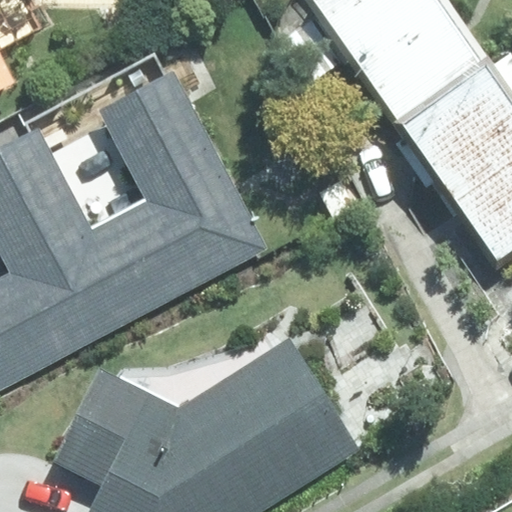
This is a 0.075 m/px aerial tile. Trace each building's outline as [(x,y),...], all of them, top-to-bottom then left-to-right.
[(389,139),(480,71),(425,0),(296,0),(288,7),(389,139)] [(511,113),(480,71),(389,139),(490,273),(511,256),(511,113)] [(0,386),(260,251),(215,163),(166,73),(91,113),(139,203),(86,231),(32,128),(0,144),(0,266),(4,274),(0,276),(0,386)] [(336,184),(312,195),(322,218),(346,206),(336,184)] [(256,511),(353,452),(282,340),(166,413),(85,376),(42,467),(92,490),(81,511),(256,511)]
